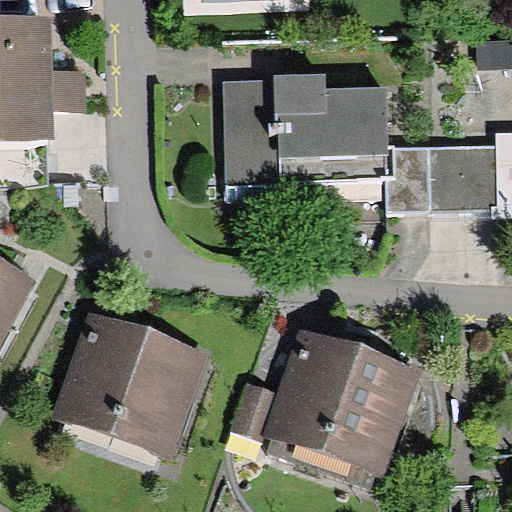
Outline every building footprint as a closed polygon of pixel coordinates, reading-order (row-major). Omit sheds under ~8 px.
[(2,0),(4,26),(52,23),(50,0),(2,0)] [(0,35),(0,161),(46,161),(45,132),(80,131),(79,82),(45,83),(43,34),(0,35)] [(278,207),(278,194),(378,192),(377,158),(376,106),(312,107),(312,92),(209,95),(211,208),(278,207)] [(511,140),(486,141),(486,156),(488,222),(488,229),(511,228),(511,140)] [(377,158),(378,192),(378,225),(488,222),(486,156),(377,158)] [(0,283),(0,325),(17,291),(0,283)] [(96,330),(55,425),(161,469),(201,375),(96,330)] [(297,348),(259,455),(377,497),(415,390),(297,348)]
